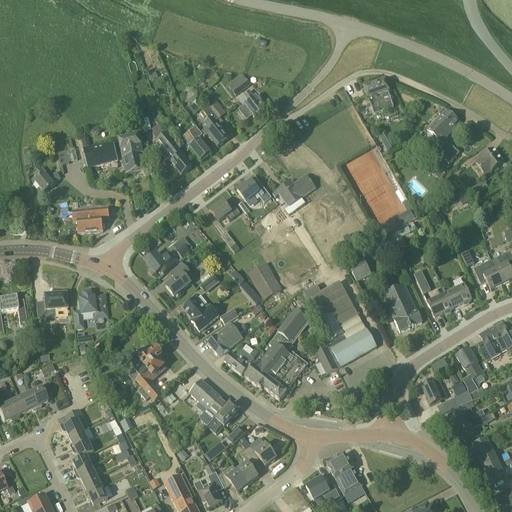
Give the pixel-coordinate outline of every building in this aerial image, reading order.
[(155,73),(148,76),(150,82),(158,79),(155,73)] [(243,76),(228,88),(236,98),(251,86),(243,76)] [(368,101),(369,101),(374,116),(394,109),(388,94),(389,93),(385,82),(364,89),(368,101)] [(192,91),(183,98),(187,104),(196,97),(192,91)] [(244,97),(249,103),(244,107),(254,120),(265,111),(261,106),(262,105),(256,97),(255,98),(250,92),(244,97)] [(214,104),(210,107),(220,120),(223,117),(214,104)] [(209,108),(203,112),(209,120),(204,124),(211,133),(208,135),(218,148),(229,139),(219,127),(219,126),(218,127),(216,123),(219,120),(209,108)] [(460,125),(446,112),(444,111),(440,115),(442,117),(429,130),(421,139),(449,165),(459,155),(445,141),(460,125)] [(196,128),(181,139),(190,149),(189,149),(190,150),(201,163),(211,155),(198,140),(203,136),(196,128)] [(165,135),(162,130),(154,136),(157,141),(157,142),(173,162),(171,164),(172,166),(175,170),(181,177),(192,169),(187,163),(189,162),(166,134),(165,135)] [(386,133),(378,137),(387,152),(395,147),(386,133)] [(118,141),(119,145),(122,160),(143,155),(139,136),(118,141)] [(119,145),(118,141),(83,151),(88,171),(118,163),(115,146),(119,145)] [(493,151),(490,153),(475,164),(485,177),(503,164),(493,151)] [(58,155),(61,168),(69,165),(66,153),(58,155)] [(143,155),(122,160),(126,176),(147,171),(143,155)] [(39,180),(35,184),(44,195),(50,189),(53,187),(54,186),(61,180),(56,174),(49,180),(45,176),(46,175),(42,170),(35,176),(39,180)] [(440,171),(435,177),(439,181),(445,175),(440,171)] [(273,196),(275,199),(279,197),(289,210),(290,209),(294,214),(305,205),(302,200),(315,190),(306,178),(294,186),(291,183),(273,196)] [(245,186),(237,192),(246,204),(257,195),(264,205),(271,200),(261,186),(256,190),(251,183),(246,187),(245,186)] [(485,183),(471,191),(474,197),(488,189),(485,183)] [(219,224),(226,219),(229,223),(240,215),(235,208),(230,212),(223,203),(210,213),(219,224)] [(78,236),(92,234),(93,236),(104,235),(103,233),(102,222),(110,221),(108,209),(73,213),(74,225),(77,225),(78,236)] [(410,212),(393,221),(398,229),(415,220),(410,212)] [(406,226),(389,235),(397,253),(406,249),(402,239),(411,235),(406,226)] [(226,233),(221,237),(234,254),(239,251),(226,233)] [(448,235),(443,237),(447,244),(452,242),(448,235)] [(349,236),(342,240),(345,244),(351,241),(349,236)] [(392,246),(386,249),(388,255),(395,253),(392,246)] [(185,248),(177,254),(181,259),(189,252),(185,248)] [(156,255),(148,261),(146,263),(151,269),(148,271),(152,277),(155,275),(156,276),(160,272),(163,275),(178,264),(169,253),(160,261),(156,255)] [(468,253),(461,257),(467,269),(474,266),(468,253)] [(511,259),(509,254),(491,263),(503,287),(511,282),(511,259)] [(361,257),(347,264),(357,283),(371,275),(361,257)] [(221,261),(217,264),(221,270),(225,266),(221,261)] [(480,286),(486,283),(491,293),(503,287),(491,263),(473,271),(480,286)] [(174,298),(190,285),(187,280),(191,276),(183,265),(173,273),(178,279),(166,288),(174,298)] [(267,265),(248,276),(264,303),(274,297),(279,305),(287,300),(282,292),(267,265)] [(59,280),(70,281),(70,274),(44,273),(44,286),(58,287),(59,280)] [(421,273),(414,277),(423,296),(430,292),(421,273)] [(289,281),(286,275),(278,280),(282,285),(289,281)] [(200,289),(205,296),(219,285),(214,278),(200,289)] [(377,349),(367,331),(366,331),(339,283),(321,293),(317,287),(303,295),(318,324),(330,345),(333,350),(331,351),(341,370),(377,349)] [(246,284),(240,290),(244,295),(251,290),(246,284)] [(464,286),(445,295),(453,310),(472,301),(464,286)] [(405,287),(383,297),(400,335),(422,325),(405,287)] [(90,300),(90,295),(82,296),(82,301),(79,301),(80,313),(73,314),(76,332),(83,331),(81,318),(94,316),(94,320),(106,319),(104,298),(93,300),(90,300)] [(445,295),(427,304),(434,319),(453,310),(445,295)] [(43,298),(44,305),(36,305),(37,321),(54,319),(54,312),(65,311),(64,296),(43,298)] [(23,301),(17,302),(16,298),(0,300),(0,335),(4,335),(1,315),(17,312),(20,327),(27,327),(26,321),(23,301)] [(201,298),(196,300),(183,310),(193,322),(210,308),(209,308),(201,298)] [(305,304),(300,307),(305,313),(310,310),(305,304)] [(191,323),(200,334),(218,319),(210,308),(193,322),(191,323)] [(238,319),(233,311),(220,320),(225,328),(238,319)] [(251,371),(244,379),(262,393),(264,391),(280,403),(286,396),(306,370),(287,355),(296,342),(293,339),(307,321),(296,312),(278,335),(269,346),(272,348),(266,356),(263,354),(250,370),(251,371)] [(511,330),(507,333),(503,325),(495,329),(502,342),(503,342),(509,352),(511,350),(511,330)] [(232,326),(208,344),(219,359),(243,341),(240,336),(246,331),(242,326),(236,331),(232,326)] [(502,342),(495,329),(480,337),(483,344),(478,347),(487,364),(509,352),(503,342),(502,342)] [(84,336),(76,337),(78,346),(85,345),(84,336)] [(134,372),(140,379),(135,383),(141,390),(138,393),(146,403),(150,400),(154,405),(162,398),(150,384),(166,371),(161,366),(164,363),(160,360),(161,359),(161,358),(162,357),(158,352),(157,353),(155,351),(155,352),(151,348),(138,358),(142,363),(140,365),(141,366),(134,372)] [(326,348),(316,353),(315,354),(327,377),(338,371),(326,348)] [(231,355),(224,363),(242,377),(249,368),(254,361),(241,350),(235,358),(231,355)] [(465,372),(465,371),(469,377),(463,380),(468,392),(468,393),(472,402),(473,401),(480,398),(477,392),(479,390),(480,386),(476,379),(482,375),(476,365),(477,364),(469,351),(456,358),(465,372)] [(442,359),(429,366),(433,374),(446,367),(442,359)] [(52,366),(46,369),(49,375),(55,372),(52,366)] [(450,388),(459,384),(454,374),(445,379),(450,388)] [(220,398),(202,382),(189,396),(208,413),(220,398)] [(438,382),(433,385),(433,384),(421,389),(430,408),(447,400),(438,382)] [(470,402),(472,402),(468,393),(467,393),(462,383),(451,388),(456,398),(448,402),(452,411),(458,408),(458,410),(471,404),(470,402)] [(45,387),(30,394),(38,411),(41,409),(41,407),(41,406),(48,403),(45,398),(50,396),(45,387)] [(30,394),(19,399),(26,414),(32,411),(32,412),(35,412),(38,411),(30,394)] [(171,395),(165,400),(169,404),(174,399),(171,395)] [(203,418),(200,420),(203,424),(207,428),(212,422),(214,423),(216,420),(217,421),(229,407),(220,398),(208,413),(203,418)] [(19,399),(8,405),(16,421),(19,420),(20,418),(19,417),(26,414),(19,399)] [(449,419),(455,431),(470,424),(478,420),(476,415),(473,416),(470,410),(473,409),(471,404),(458,410),(460,414),(449,419)] [(8,405),(0,408),(0,415),(4,424),(10,421),(11,422),(13,423),(16,421),(8,405)] [(212,422),(207,428),(208,428),(207,428),(217,436),(224,428),(224,429),(225,428),(226,427),(228,427),(230,424),(230,422),(231,421),(232,420),(232,419),(233,419),(235,418),(238,416),(237,414),(238,413),(239,412),(231,405),(229,407),(217,421),(216,420),(214,423),(212,422)] [(104,413),(108,421),(114,419),(109,410),(104,413)] [(66,433),(69,440),(84,433),(79,422),(83,420),(79,412),(68,417),(65,419),(69,426),(61,430),(62,433),(65,433),(66,433)] [(478,420),(470,424),(455,431),(460,443),(473,438),(472,437),(475,436),(472,430),(478,428),(483,427),(488,425),(485,417),(483,418),(478,420)] [(125,432),(130,430),(126,421),(120,423),(125,432)] [(239,428),(227,440),(233,447),(245,435),(239,428)] [(84,433),(69,440),(72,446),(71,446),(70,448),(72,452),(89,444),(94,441),(89,430),(84,433)] [(174,435),(167,439),(171,446),(177,443),(178,443),(174,435)] [(251,448),(246,452),(254,464),(259,460),(265,468),(276,460),(266,446),(265,446),(260,440),(250,448),(251,448)] [(473,448),(478,460),(493,453),(487,441),(473,448)] [(245,442),(240,446),(245,452),(246,452),(251,448),(250,448),(245,442)] [(495,445),(497,450),(504,448),(501,442),(495,445)] [(89,444),(72,452),(73,455),(75,455),(76,455),(79,461),(87,458),(88,458),(94,455),(89,444)] [(183,451),(176,457),(182,463),(188,457),(183,451)] [(127,452),(117,457),(120,462),(129,458),(127,452)] [(247,465),(237,473),(247,487),(258,479),(250,468),(254,464),(246,452),(245,452),(240,456),(247,465)] [(493,453),(478,460),(484,472),(499,465),(493,453)] [(501,457),(504,463),(510,460),(507,454),(501,457)] [(345,456),(327,467),(335,482),(336,482),(345,498),(362,488),(354,472),(345,456)] [(79,461),(73,464),(73,465),(76,470),(76,471),(75,471),(74,473),(74,474),(75,477),(93,468),(88,458),(87,458),(79,461)] [(499,465),(484,472),(490,484),(504,477),(499,465)] [(210,466),(205,469),(209,477),(214,475),(210,466)] [(218,478),(219,480),(224,491),(225,491),(231,486),(237,494),(247,487),(237,473),(233,467),(223,475),(223,474),(218,478)] [(93,468),(75,477),(77,480),(79,480),(80,480),(83,486),(98,479),(93,468)] [(224,491),(219,480),(218,478),(216,475),(208,479),(211,486),(204,490),(200,483),(194,486),(202,502),(205,501),(209,510),(223,503),(218,494),(224,491)] [(0,494),(6,491),(9,497),(15,494),(9,483),(4,486),(0,477),(0,494)] [(198,511),(181,478),(165,486),(177,511),(198,511)] [(98,479),(83,486),(86,493),(85,493),(84,495),(86,498),(103,490),(98,479)] [(160,488),(156,480),(149,484),(153,491),(160,488)] [(314,503),(323,498),(327,504),(339,498),(332,485),(327,489),(322,480),(306,489),(314,503)] [(103,490),(86,498),(87,501),(89,502),(90,501),(94,508),(108,501),(103,490)] [(511,511),(511,490),(494,499),(499,511),(511,511)] [(27,506),(30,511),(42,511),(49,509),(48,507),(50,506),(47,499),(45,500),(44,497),(32,503),(29,498),(19,503),(21,509),(27,506)] [(300,511),(308,504),(302,498),(294,505),(300,511)]
